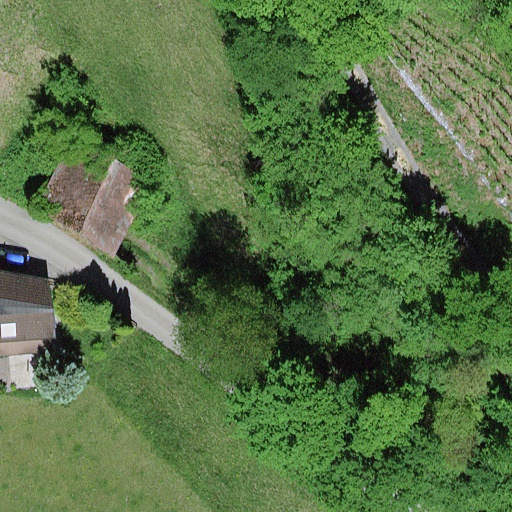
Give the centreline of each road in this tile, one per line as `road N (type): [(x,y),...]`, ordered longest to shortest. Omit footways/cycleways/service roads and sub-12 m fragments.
road 1 (unclassified): [(0,215),(73,257),(401,511)]
road 2 (track): [(511,190),(384,0)]
